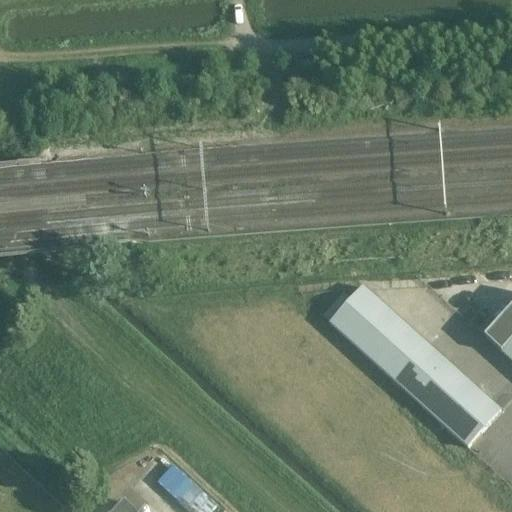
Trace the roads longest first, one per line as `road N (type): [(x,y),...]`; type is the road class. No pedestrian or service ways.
road 1 (track): [(294,511),(0,248)]
road 2 (track): [(240,11),(244,46),(511,30)]
